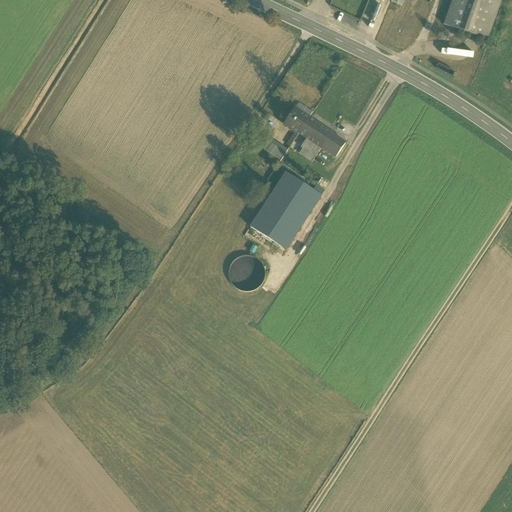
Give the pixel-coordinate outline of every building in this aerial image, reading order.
[(452,0),(444,25),(487,41),(501,0),(452,0)] [(295,110),(308,119),(312,113),(298,104),(295,110)] [(298,135),(298,134),(308,119),(295,110),(284,125),(294,132),(298,135)] [(331,134),(308,119),(298,134),(308,141),(321,149),(331,134)] [(298,135),(294,132),(286,145),(290,148),(298,135)] [(321,149),(335,159),(345,144),(331,134),(321,149)] [(263,150),(280,162),(287,151),(270,139),(263,150)] [(299,154),(312,163),(321,149),(308,141),(299,154)] [(316,186),(317,186),(322,179),(310,172),(306,179),(316,186)] [(321,197),(313,192),(285,174),(250,228),(285,251),(321,197)] [(317,186),(321,189),(325,181),(322,179),(317,186)] [(316,186),(313,192),(321,197),(324,191),(321,189),(317,186),(316,186)] [(249,293),(255,291),(260,287),(263,282),(265,276),(265,270),(262,265),(258,260),(253,257),(247,256),(241,257),(236,260),(232,264),(229,270),(228,276),(230,281),(233,287),(238,290),(243,292),(249,293)]
